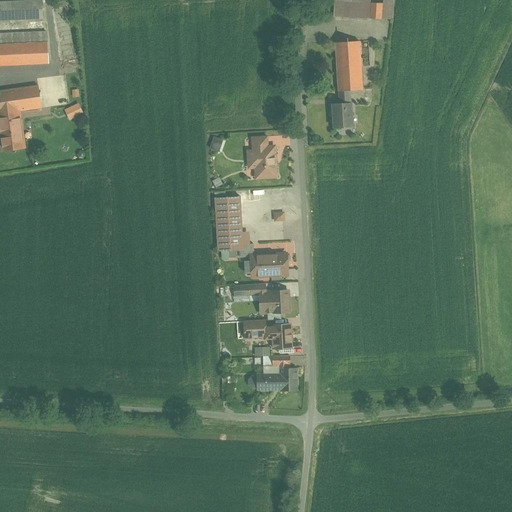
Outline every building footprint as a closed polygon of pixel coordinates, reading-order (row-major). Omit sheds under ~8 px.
[(382,0),(382,4),(336,2),(335,17),(392,20),(392,0),(382,0)] [(42,1),(0,2),(0,20),(43,19),(42,1)] [(47,33),(0,34),(0,45),(47,43),(47,33)] [(359,41),(335,43),(338,91),(349,90),(362,90),(359,41)] [(47,43),(0,45),(0,58),(0,65),(48,63),(47,43)] [(38,86),(0,91),(0,115),(19,113),(19,111),(41,108),(38,86)] [(349,90),(338,91),(339,104),(332,105),(332,106),(333,106),(334,118),(333,118),(334,128),(353,127),(351,103),(350,103),(349,90)] [(19,113),(0,115),(0,138),(2,151),(24,147),(19,113)] [(267,137),(251,138),(252,152),(248,152),(249,162),(254,162),(255,163),(256,177),(275,176),(273,147),(267,148),(267,137)] [(239,196),(214,198),(218,251),(236,250),(243,250),(242,245),(239,196)] [(253,244),(242,245),(243,250),(236,250),(236,258),(254,257),(253,244)] [(269,261),(252,262),(253,278),(271,277),(271,276),(287,275),(286,254),(269,255),(269,261)] [(264,284),(233,286),(233,296),(259,295),(265,295),(265,292),(264,284)] [(288,291),(265,292),(265,295),(259,295),(260,313),(267,313),(267,320),(280,319),(280,312),(289,312),(288,291)] [(264,320),(253,321),(243,322),(244,335),(272,334),(272,328),(265,329),(264,320)] [(290,324),(271,325),(272,328),(272,334),(273,348),(291,347),(290,324)] [(290,356),(272,357),(272,367),(280,367),(280,368),(290,368),(290,356)] [(272,357),(263,357),(263,367),(272,367),(272,357)] [(290,368),(280,368),(280,375),(280,387),(297,387),(297,368),(290,368)] [(280,375),(257,375),(257,376),(252,376),(248,380),(248,385),(252,389),(258,389),(257,390),(280,389),(280,387),(280,375)] [(230,384),(223,385),(224,401),(231,401),(230,384)]
